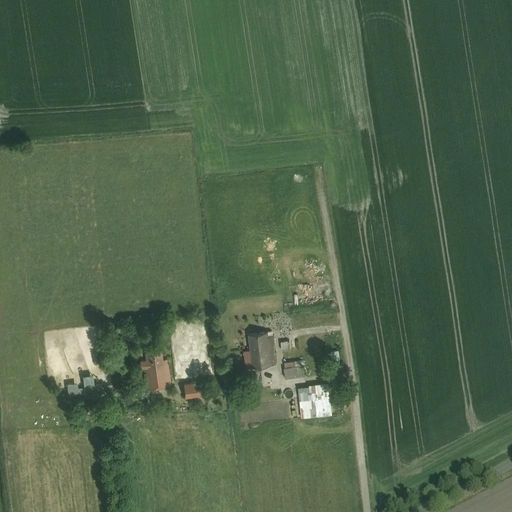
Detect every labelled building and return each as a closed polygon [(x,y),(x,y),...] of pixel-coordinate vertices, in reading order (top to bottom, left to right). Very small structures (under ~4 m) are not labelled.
[(272,330),(248,333),(249,349),(243,349),(245,364),(251,363),(251,366),(276,364),(272,330)] [(165,344),(142,347),(144,358),(138,359),(140,366),(145,366),(148,387),(171,384),(165,344)] [(304,364),(283,367),(284,376),(305,374),(304,364)] [(199,381),(182,383),(184,396),(200,394),(199,381)] [(328,383),(297,387),(300,417),(331,414),(328,383)]
